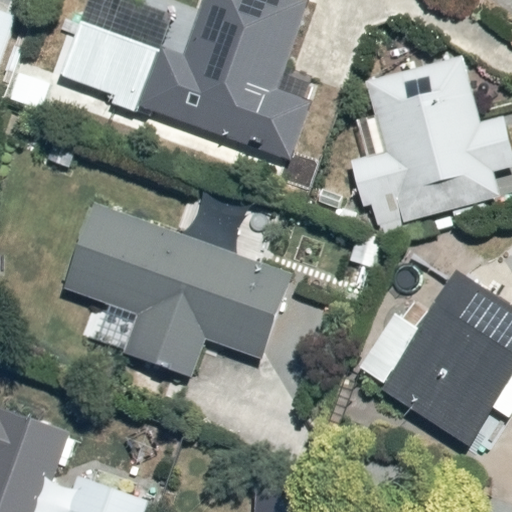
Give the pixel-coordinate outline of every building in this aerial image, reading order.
[(0,0),(0,76),(28,0),(0,0)] [(314,2),(308,0),(206,0),(188,57),(163,48),(143,110),(291,168),(314,106),(281,93),(314,2)] [(481,124),(464,57),(370,84),(390,154),(361,163),(380,231),(503,199),(496,176),(511,172),(511,143),(506,120),(481,124)] [(296,277),(96,206),(66,290),(139,317),(124,356),(193,382),(207,344),(264,363),(296,277)] [(511,392),(511,311),(457,276),(382,394),(471,455),(511,392)] [(45,511),(73,436),(0,409),(0,511),(45,511)] [(210,511),(230,457),(203,447),(179,511),(210,511)] [(156,511),(161,497),(80,472),(66,511),(156,511)]
